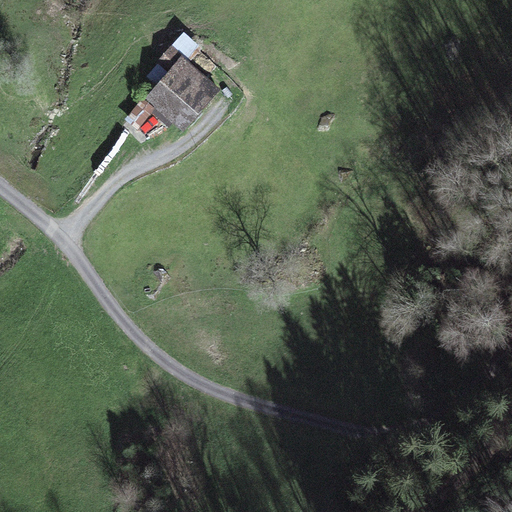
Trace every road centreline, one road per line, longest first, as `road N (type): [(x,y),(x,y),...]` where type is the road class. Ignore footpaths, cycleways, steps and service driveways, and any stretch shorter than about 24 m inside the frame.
road 1 (track): [(0,185),(67,237),(106,318),(206,393),(351,426),(425,424),(511,350)]
road 2 (track): [(406,511),(448,485),(511,414)]
